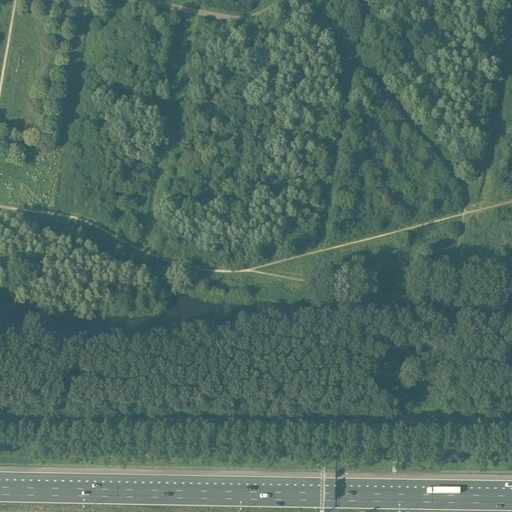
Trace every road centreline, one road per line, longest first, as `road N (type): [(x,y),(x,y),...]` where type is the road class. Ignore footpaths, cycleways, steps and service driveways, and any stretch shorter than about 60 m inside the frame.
road 1 (motorway): [(511,499),(0,490)]
road 2 (unknown): [(511,412),(0,413)]
